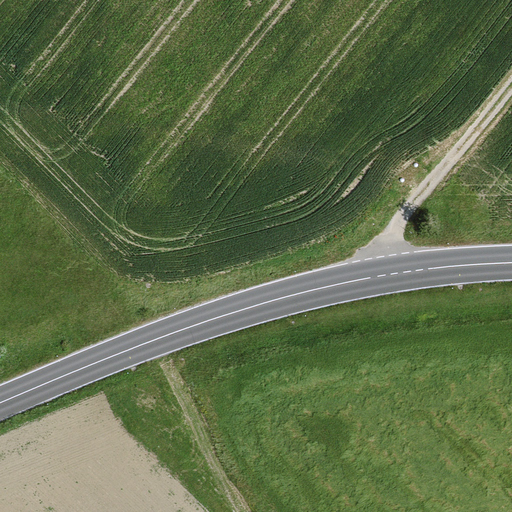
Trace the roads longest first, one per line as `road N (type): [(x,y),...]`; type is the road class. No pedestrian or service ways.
road 1 (secondary): [(511,262),(352,279),(283,298),(202,321),(0,403)]
road 2 (track): [(352,279),(511,83)]
road 3 (track): [(244,511),(154,341)]
